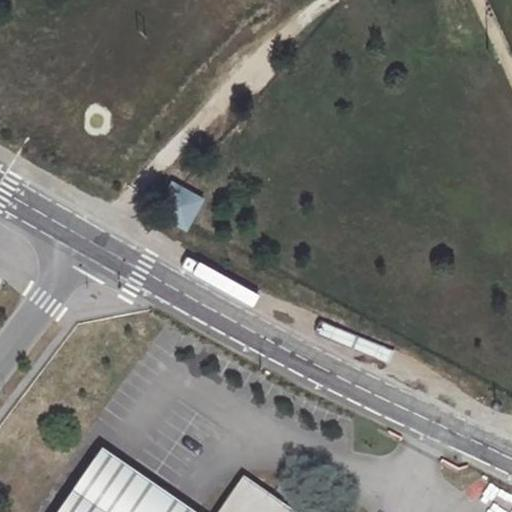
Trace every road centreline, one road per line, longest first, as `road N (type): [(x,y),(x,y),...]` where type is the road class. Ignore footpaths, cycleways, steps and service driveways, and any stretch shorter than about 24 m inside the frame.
road 1 (tertiary): [(89,239),(326,370),(511,457)]
road 2 (unclassified): [(0,356),(89,239)]
